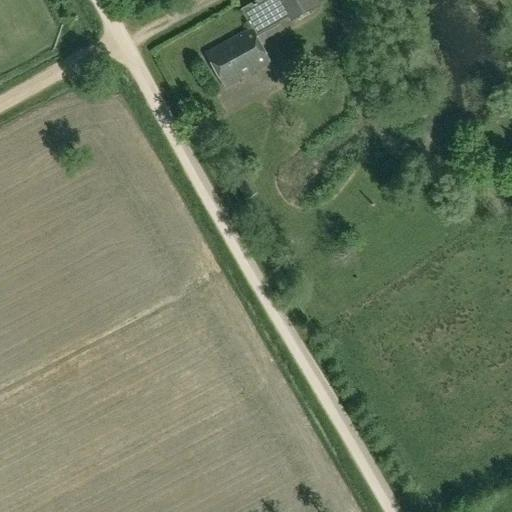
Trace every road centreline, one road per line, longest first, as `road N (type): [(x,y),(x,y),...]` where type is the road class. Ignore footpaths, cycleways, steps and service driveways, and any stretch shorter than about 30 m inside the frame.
road 1 (track): [(389,511),(120,43)]
road 2 (track): [(0,102),(120,43)]
